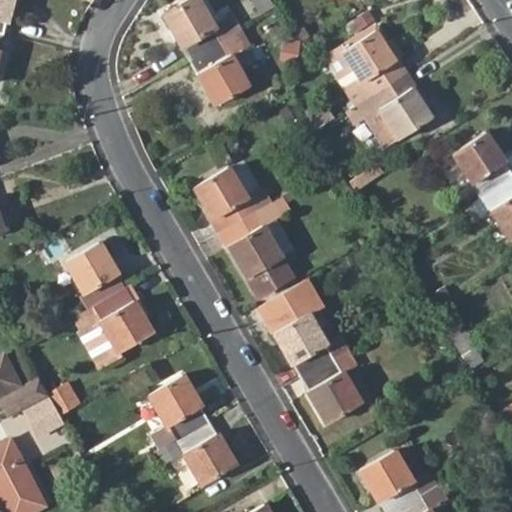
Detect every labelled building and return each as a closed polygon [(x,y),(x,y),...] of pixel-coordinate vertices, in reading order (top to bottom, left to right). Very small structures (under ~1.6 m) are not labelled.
[(0,0),(0,32),(2,33),(5,19),(0,17),(3,2),(9,3),(9,0),(0,0)] [(181,47),(190,62),(240,32),(235,22),(218,33),(199,0),(191,0),(164,15),(173,32),(178,30),(186,44),(181,47)] [(252,0),(259,13),(274,6),(270,0),(252,0)] [(0,17),(5,19),(9,3),(3,2),(0,17)] [(178,30),(173,32),(181,47),(186,44),(178,30)] [(355,103),(403,73),(394,59),(389,62),(381,50),(385,47),(375,30),(342,51),(362,80),(347,90),(355,103)] [(240,32),(190,62),(198,76),(202,72),(211,86),(205,89),(215,106),(249,86),(232,58),(249,47),(240,32)] [(295,61),(298,41),(285,39),(282,59),(295,61)] [(394,59),(385,47),(381,50),(389,62),(394,59)] [(202,72),(198,76),(205,89),(211,86),(202,72)] [(413,87),(403,73),(355,103),(363,117),(379,107),(399,138),(432,116),(421,100),(416,104),(408,91),(413,87)] [(421,100),(413,87),(408,91),(416,104),(421,100)] [(480,194),(511,173),(511,172),(503,160),(497,164),(488,150),(494,146),(484,130),(452,151),(480,194)] [(503,160),(494,146),(488,150),(497,164),(503,160)] [(222,173),(189,193),(215,238),(248,218),(222,173)] [(511,173),(480,194),(507,236),(511,232),(511,173)] [(215,238),(254,303),(287,283),(248,218),(215,238)] [(58,264),(84,310),(112,356),(145,336),(91,245),(58,264)] [(314,311),(298,284),(252,312),(294,382),(339,355),(340,354),(332,342),(319,349),(301,318),(314,311)] [(455,342),(471,368),(484,360),(468,334),(455,342)] [(294,382),(320,428),(355,408),(335,376),(347,368),(339,355),(294,382)] [(0,392),(14,385),(0,359),(0,392)] [(159,428),(144,437),(152,451),(167,442),(193,487),(227,467),(173,377),(141,396),(159,428)] [(60,414),(80,404),(69,380),(48,390),(60,414)] [(33,382),(0,398),(0,411),(4,419),(18,412),(43,399),(33,382)] [(18,412),(32,438),(58,425),(43,399),(18,412)] [(511,403),(498,410),(506,428),(511,425),(511,403)] [(0,444),(0,508),(1,511),(35,511),(44,508),(8,440),(0,444)] [(353,473),(376,511),(420,511),(412,498),(427,489),(419,476),(404,485),(385,454),(353,473)] [(74,475),(80,484),(86,481),(82,472),(74,475)]
